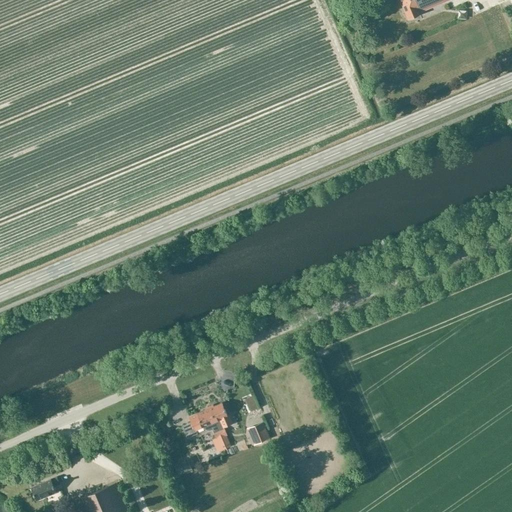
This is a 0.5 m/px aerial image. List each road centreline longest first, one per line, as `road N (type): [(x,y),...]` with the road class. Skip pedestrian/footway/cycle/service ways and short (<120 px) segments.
road 1 (primary): [(0,295),(511,81)]
road 2 (unclassified): [(0,443),(511,230)]
